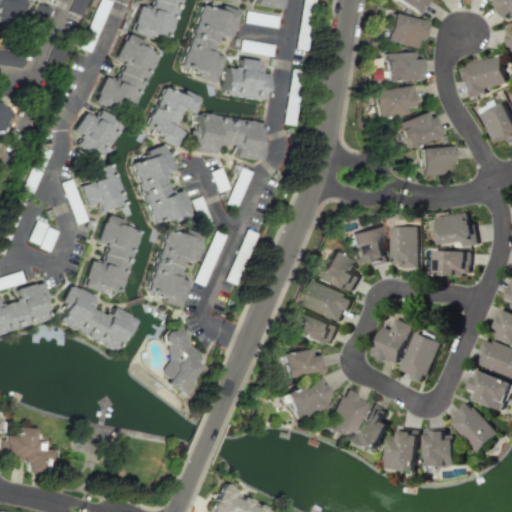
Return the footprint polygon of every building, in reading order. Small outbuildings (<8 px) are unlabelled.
[(0,0),(0,23),(12,26),(18,0),(0,0)] [(167,38),(178,0),(148,0),(146,9),(136,6),(127,31),(146,37),(147,32),(167,38)] [(277,9),(277,0),(225,0),(232,1),(231,0),(250,0),(249,5),(277,9)] [(393,0),(417,14),(425,0),(393,0)] [(511,14),(511,15),(511,0),(495,0),(493,2),(507,17),(511,14)] [(30,24),(43,28),(49,7),(37,3),(30,24)] [(236,10),(218,5),(217,9),(196,4),(177,72),(213,82),(220,54),(212,52),(217,34),(229,37),(236,10)] [(422,39),(426,22),(390,13),(383,40),(414,48),(417,37),(422,39)] [(125,117),(157,49),(122,33),(111,57),(120,61),(112,78),(102,74),(90,100),(125,117)] [(0,65),(21,66),(22,52),(0,50),(0,65)] [(379,53),(379,59),(370,59),(371,68),(383,67),(383,80),(417,79),(416,51),(379,53)] [(485,87),(507,83),(501,56),(462,64),(469,97),(487,94),(485,87)] [(257,60),(236,58),(234,68),(224,67),(220,94),(263,100),(266,72),(255,71),(257,60)] [(369,89),(372,117),(404,114),(403,106),(412,105),(410,85),(369,89)] [(143,126),(158,132),(155,140),(172,146),(179,130),(172,128),(179,109),(191,113),(197,96),(180,90),(178,94),(158,86),(143,126)] [(509,143),(511,140),(511,115),(504,101),(480,114),(494,141),(505,135),(509,143)] [(0,133),(10,112),(0,107),(0,133)] [(73,144),(95,160),(119,124),(96,109),(90,118),(81,112),(70,129),(79,135),(73,144)] [(425,117),(422,110),(394,122),(404,148),(440,134),(432,114),(425,117)] [(259,121),(195,112),(190,150),(211,153),(212,143),(232,146),(230,157),(258,161),(263,130),(258,129),(259,121)] [(285,154),(287,139),(269,138),(268,152),(285,154)] [(178,189),(168,192),(162,174),(170,171),(162,145),(127,156),(150,226),(187,214),(178,189)] [(450,146),(417,147),(418,175),(450,174),(450,146)] [(82,205),(92,201),(96,211),(122,202),(109,163),(81,172),(84,180),(75,183),(82,205)] [(435,217),(439,245),(462,241),(463,246),(477,244),(472,211),(435,217)] [(135,231),(127,229),(129,222),(101,214),(93,242),(101,244),(96,263),(85,260),(78,286),(116,297),(135,231)] [(350,232),(360,268),(386,261),(377,225),(350,232)] [(417,225),(390,226),(390,256),(394,256),(395,263),(404,263),(404,268),(418,267),(417,225)] [(143,297),(179,306),(185,279),(177,277),(181,260),(192,263),(199,235),(181,231),(180,234),(159,229),(143,297)] [(432,274),(470,275),(471,250),(433,249),(432,274)] [(354,263),(327,252),(317,275),(353,289),(359,275),(351,272),(354,263)] [(301,305),(340,321),(351,296),(312,279),(301,305)] [(0,331),(43,320),(38,301),(43,299),(39,281),(10,288),(13,299),(0,302),(0,331)] [(133,317),(108,307),(105,315),(87,307),(92,295),(64,285),(49,321),(112,346),(117,332),(125,336),(133,317)] [(511,312),(503,309),(493,335),(511,342),(511,312)] [(337,325),(301,310),(292,333),(318,344),(321,337),(331,341),(337,325)] [(412,325),(395,318),(391,329),(382,325),(371,354),(397,364),(412,325)] [(185,397),(193,385),(186,380),(201,358),(180,344),(187,334),(171,322),(158,341),(167,347),(163,353),(175,360),(161,380),(185,397)] [(399,371),(423,381),(439,340),(415,330),(399,371)] [(476,364),(511,378),(511,347),(486,337),(476,364)] [(283,378),(320,369),(316,353),(307,355),(305,347),(277,354),(283,378)] [(476,399),(503,410),(511,387),(511,382),(476,367),(468,387),(479,391),(476,399)] [(323,405),(319,397),(326,394),(317,375),(280,393),(293,420),(323,405)] [(363,399),(338,390),(323,429),(348,439),(363,399)] [(499,433),(470,402),(450,420),(479,451),(499,433)] [(389,424),(382,420),(385,412),(370,405),(353,441),(376,452),(389,424)] [(389,469),(418,470),(419,425),(400,425),(400,435),(390,435),(389,469)] [(24,468),(47,471),(49,449),(42,448),(43,441),(30,439),(31,428),(13,426),(12,435),(1,434),(0,444),(0,456),(25,460),(24,468)] [(427,466),(457,465),(456,434),(446,435),(446,427),(426,428),(427,466)] [(264,511),(268,505),(215,486),(206,511),(264,511)]
